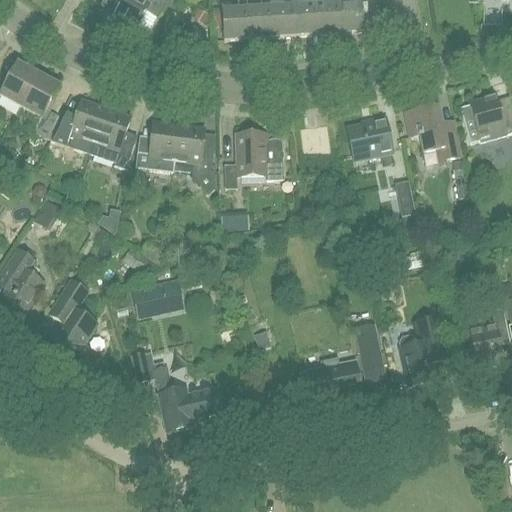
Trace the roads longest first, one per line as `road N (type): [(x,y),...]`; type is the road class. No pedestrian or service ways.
road 1 (residential): [(0,9),(45,42),(147,82),(315,90),(417,72)]
road 2 (unclassified): [(171,476),(511,410)]
road 3 (residential): [(171,476),(88,436),(0,379)]
